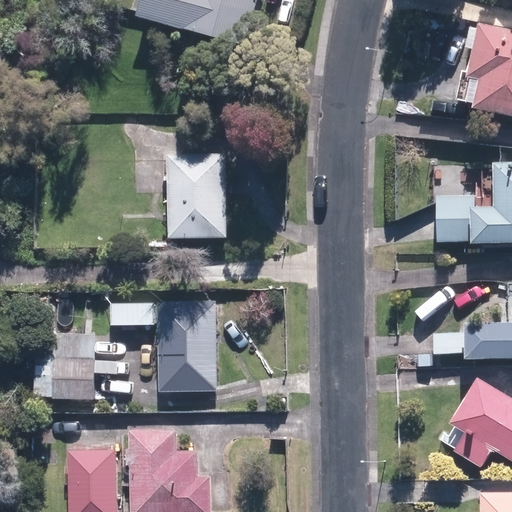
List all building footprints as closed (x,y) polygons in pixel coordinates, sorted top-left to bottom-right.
[(244,47),(254,0),(154,0),(149,26),(244,47)] [(511,118),(511,35),(477,27),(465,81),(475,83),(469,108),(511,118)] [(224,161),(168,161),(169,241),(224,241),(224,161)] [(435,201),(436,244),(467,243),(467,247),(511,245),(511,170),(490,171),(491,210),(472,211),(471,200),(435,201)] [(215,308),(160,309),(162,392),(216,391),(215,308)] [(511,328),(461,330),(462,362),(511,361),(511,328)] [(91,338),(52,339),(54,406),(93,405),(91,338)] [(511,404),(474,381),(447,425),(463,435),(455,448),(479,462),(487,449),(511,464),(511,404)] [(175,437),(130,438),(131,511),(205,511),(205,487),(191,488),(190,458),(175,459),(175,437)] [(99,511),(99,468),(57,469),(57,511),(99,511)] [(511,511),(511,498),(477,499),(477,511),(511,511)]
